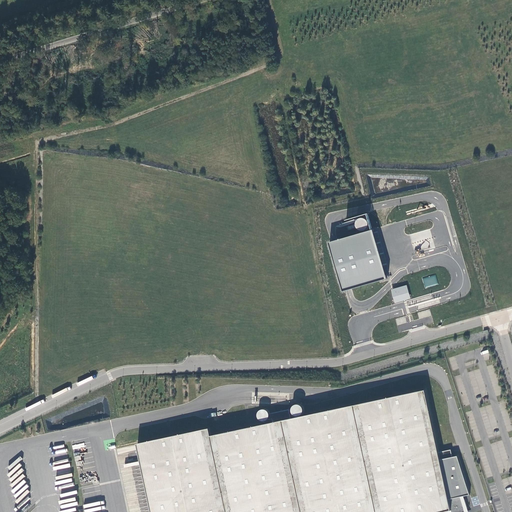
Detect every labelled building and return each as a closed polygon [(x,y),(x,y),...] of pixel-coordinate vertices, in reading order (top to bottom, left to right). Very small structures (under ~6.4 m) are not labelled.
[(340,290),(384,280),(369,215),(334,223),(338,240),(329,242),(340,290)] [(425,287),(438,284),(435,274),(422,278),(425,287)] [(394,303),(410,299),(406,285),(390,289),(394,303)] [(138,441),(153,511),(436,511),(451,509),(439,452),(427,388),(213,434),(211,426),(138,441)] [(439,452),(451,509),(451,511),(464,511),(461,496),(470,494),(458,455),(453,456),(451,449),(439,452)]
